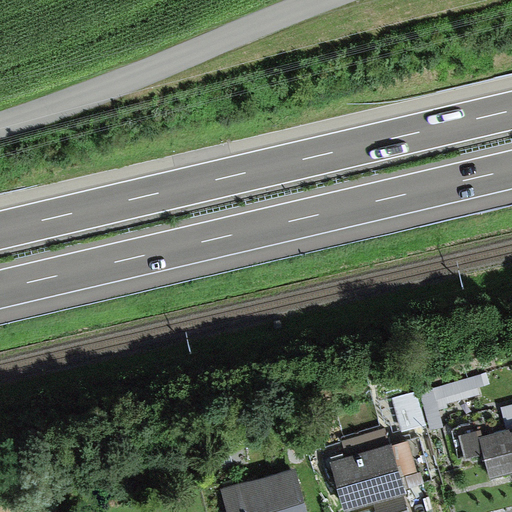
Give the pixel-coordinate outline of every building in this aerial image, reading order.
[(485,374),(421,392),(431,429),(442,426),(437,409),(446,406),(444,402),(480,392),(478,385),(487,383),(485,374)] [(427,424),(418,392),(392,399),(401,431),(427,424)] [(511,469),(511,411),(502,414),(507,430),(478,437),(476,430),(460,434),(465,455),(484,450),(490,475),(511,469)] [(346,457),(331,461),(345,511),(353,511),(374,506),(375,511),(409,511),(404,494),(407,494),(406,490),(423,485),(420,472),(417,473),(408,440),(392,445),(387,428),(341,441),(346,457)] [(308,511),(294,467),(219,490),(225,511),(308,511)]
